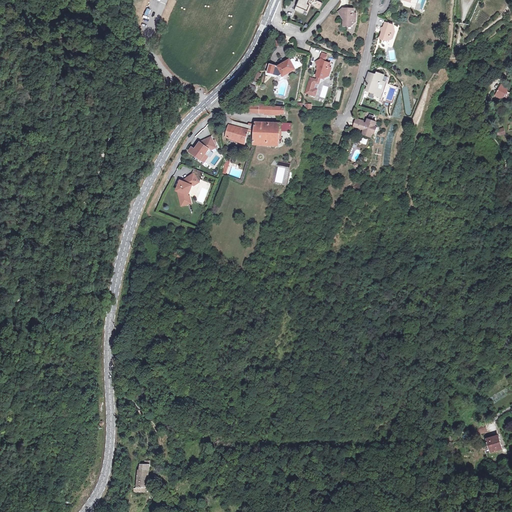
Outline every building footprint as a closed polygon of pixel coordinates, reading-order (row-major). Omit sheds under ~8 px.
[(308,0),(299,0),(295,10),(303,13),(304,10),(306,11),(309,5),(307,5),(308,0)] [(353,25),(358,21),(358,13),(357,13),(357,7),(348,7),(347,5),(341,10),(346,16),(345,24),(353,25)] [(387,39),(387,38),(391,39),(392,36),(395,36),(397,29),(395,29),(396,24),(387,21),(382,38),(387,39)] [(280,76),(283,74),(284,76),(301,66),(301,64),(301,63),(301,62),(300,61),(299,61),(299,60),(297,61),(296,60),(294,59),(293,58),(279,67),(271,64),(268,73),(280,76)] [(322,59),(319,60),(315,62),(318,67),(316,71),(318,71),(316,77),(321,78),(324,79),(329,77),(332,70),(330,69),(331,64),(325,62),(322,59)] [(372,73),(369,79),(373,81),(371,87),(370,91),(378,94),(381,92),(384,93),(388,83),(384,82),(385,77),(386,75),(380,73),(379,75),(372,73)] [(321,78),(316,77),(316,79),(310,77),(305,94),(315,97),(317,90),(314,89),(316,84),(319,85),(321,78)] [(384,82),(388,83),(384,93),(383,97),(382,99),(384,100),(391,79),(385,77),(384,82)] [(503,85),(502,86),(498,95),(497,96),(497,97),(498,98),(498,99),(499,99),(500,99),(501,99),(502,99),(502,98),(503,98),(508,96),(510,93),(507,89),(508,88),(508,87),(508,86),(507,85),(506,84),(505,84),(504,84),(503,85)] [(404,103),(413,101),(411,86),(402,87),(404,103)] [(362,136),(373,140),(374,136),(376,136),(379,128),(377,127),(378,124),(375,122),(368,120),(366,124),(364,123),(364,122),(357,119),(353,129),(361,132),(362,131),(364,131),(362,136)] [(280,145),(281,132),(281,125),(281,124),(257,122),(257,127),(255,143),(280,145)] [(281,132),(292,133),(292,126),(281,125),(281,132)] [(246,145),(250,133),(230,126),(226,138),(246,145)] [(211,137),(201,142),(195,151),(191,148),(189,152),(204,163),(208,158),(205,155),(210,149),(212,151),(217,148),(211,137)] [(204,173),(194,169),(193,174),(180,182),(178,191),(182,206),(192,204),(189,196),(192,187),(200,183),(204,173)] [(501,449),(497,436),(485,439),(490,453),(501,449)] [(136,489),(135,492),(139,492),(147,492),(147,490),(150,491),(151,471),(152,471),(152,464),(142,464),(142,470),(140,470),(139,489),(136,489)]
